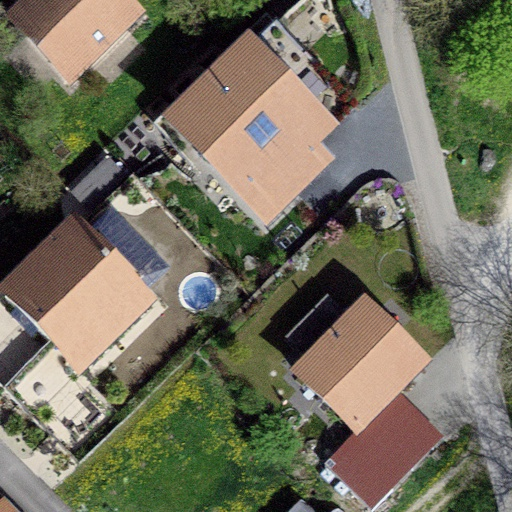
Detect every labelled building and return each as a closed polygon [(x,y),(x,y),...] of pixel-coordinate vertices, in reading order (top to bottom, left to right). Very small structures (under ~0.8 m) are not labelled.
[(118,0),(38,0),(13,25),(70,82),(136,17),(118,0)] [(285,88),(249,52),(173,128),(265,222),(322,166),(307,150),(353,105),(311,62),(285,88)] [(75,230),(5,298),(65,359),(78,373),(148,304),(75,230)] [(298,377),(356,435),(422,368),(364,310),(298,377)] [(71,459),(119,415),(78,373),(65,359),(18,405),(71,459)]
